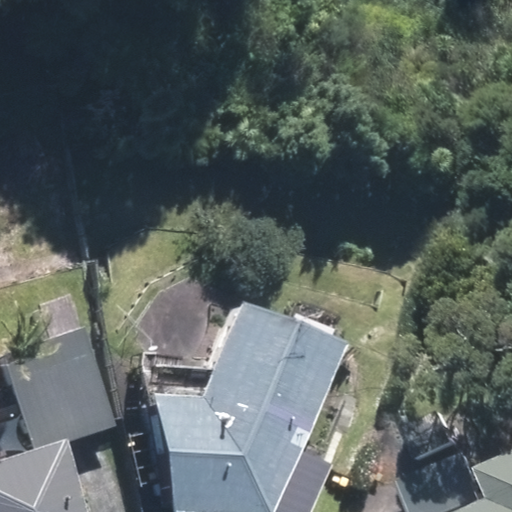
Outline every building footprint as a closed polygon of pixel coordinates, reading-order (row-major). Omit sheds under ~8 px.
[(0,459),(0,511),(81,511),(61,439),(108,426),(72,297),(41,305),(50,341),(6,352),(33,450),(0,459)] [(182,511),(307,511),(327,465),(296,452),(342,341),(240,298),(199,394),(150,393),(169,511),(182,511)] [(410,431),(423,460),(463,441),(449,411),(410,431)] [(406,480),(419,511),(451,511),(489,496),(472,453),(406,480)] [(511,501),(483,511),(511,511),(511,464),(503,469),(511,491),(511,501)]
